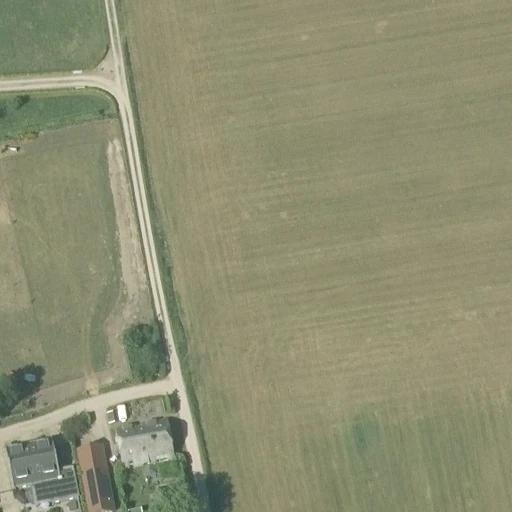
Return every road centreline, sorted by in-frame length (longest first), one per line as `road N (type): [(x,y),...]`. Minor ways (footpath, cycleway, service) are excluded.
road 1 (track): [(175,384),(0,435)]
road 2 (unclassified): [(203,511),(175,384)]
